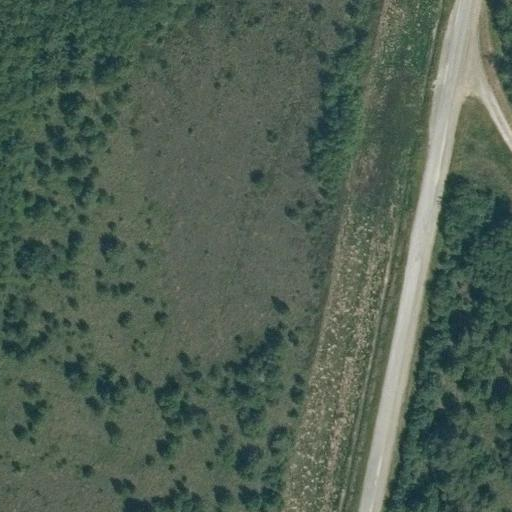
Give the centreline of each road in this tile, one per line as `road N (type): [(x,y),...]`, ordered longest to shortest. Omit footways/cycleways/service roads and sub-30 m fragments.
road 1 (unclassified): [(466,0),(367,511)]
road 2 (track): [(511,129),(471,49),(466,2)]
